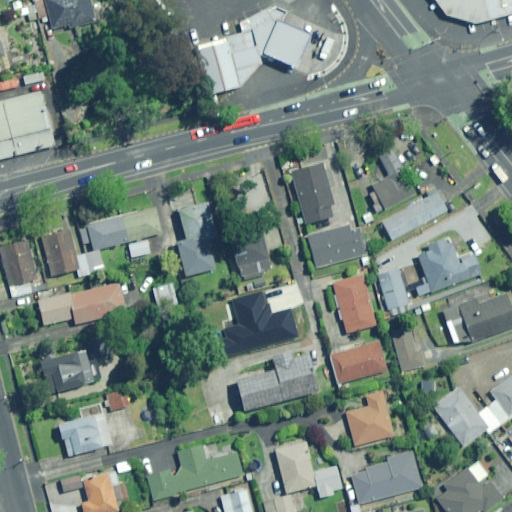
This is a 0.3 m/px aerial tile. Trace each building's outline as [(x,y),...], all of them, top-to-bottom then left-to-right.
[(39,20),(48,17),(51,31),(68,27),(69,30),(95,23),(89,0),(37,0),(34,1),(39,20)] [(511,0),(438,0),(449,16),(478,24),(511,14),(511,0)] [(233,37),(205,44),(216,93),(245,86),(269,54),(294,67),(309,32),(270,7),(233,37)] [(46,92),(0,104),(0,160),(55,147),(59,146),(46,92)] [(416,195),(391,149),(377,157),(389,178),(370,188),(373,194),(368,197),(378,215),(416,195)] [(305,226),(333,218),(329,206),(333,205),(322,165),(290,174),(305,226)] [(447,212),(437,193),(381,223),(391,242),(447,212)] [(214,233),(207,204),(178,211),(186,243),(177,245),(185,278),(214,270),(206,235),(214,233)] [(160,236),(155,210),(98,222),(79,226),(83,245),(92,243),(93,251),(128,244),(131,259),(150,255),(147,238),(160,236)] [(77,257),(68,225),(38,234),(51,278),(76,271),(78,279),(103,272),(97,252),(77,257)] [(365,257),(357,225),(307,237),(315,270),(365,257)] [(437,244),(416,252),(428,284),(415,288),(419,299),(482,275),(474,256),(460,261),(452,239),(437,244)] [(37,281),(28,243),(0,249),(0,252),(11,299),(31,295),(28,283),(37,281)] [(253,250),(233,256),(240,283),(260,277),(253,250)] [(411,287),(404,289),(398,270),(377,276),(388,312),(409,305),(407,299),(413,297),(411,287)] [(368,304),(360,277),(333,284),(347,335),(376,326),(370,303),(368,304)] [(279,298),(276,286),(257,290),(260,303),(279,298)] [(125,313),(119,288),(93,295),(92,290),(38,304),(44,327),(73,319),(75,325),(125,313)] [(180,289),(154,288),(153,303),(180,304),(180,289)] [(511,327),(511,310),(506,294),(487,301),(486,298),(443,314),(456,349),(511,327)] [(398,317),(384,323),(403,378),(428,369),(425,362),(432,360),(429,350),(422,353),(412,325),(402,329),(398,317)] [(385,373),(377,343),(347,352),(347,349),(329,354),(338,386),(385,373)] [(94,384),(85,350),(39,362),(43,378),(52,376),(57,394),(94,384)] [(307,364),(236,381),(243,411),(314,395),(307,364)] [(511,419),(511,417),(511,376),(490,393),(496,400),(487,407),(501,426),(511,419)] [(129,388),(105,394),(111,414),(134,407),(129,388)] [(501,426),(487,407),(477,414),(457,388),(431,408),(462,449),(485,432),(488,436),(501,426)] [(365,396),(367,407),(346,412),(354,447),(394,438),(389,420),(383,392),(365,396)] [(104,413),(58,425),(67,458),(113,446),(104,413)] [(303,443),(274,450),(284,494),(314,487),(303,443)] [(202,463),(199,448),(177,454),(181,468),(150,476),(156,501),(176,496),(175,493),(240,477),(234,454),(202,463)] [(414,453),(387,459),(388,463),(363,469),(364,473),(351,477),(358,506),(423,489),(414,453)] [(477,464),(443,487),(447,493),(437,500),(445,511),(481,511),(501,498),(492,485),(483,492),(478,484),(487,478),(477,464)] [(320,499),(332,496),(331,493),(342,490),(337,469),(314,475),(320,499)] [(106,472),(82,480),(89,502),(81,505),(83,511),(116,511),(119,511),(106,472)] [(59,484),(63,495),(81,490),(78,478),(59,484)] [(251,511),(245,489),(227,494),(230,506),(220,509),(220,511),(251,511)] [(294,511),(291,497),(263,504),(265,511),(294,511)] [(511,511),(511,501),(498,511),(511,511)]
